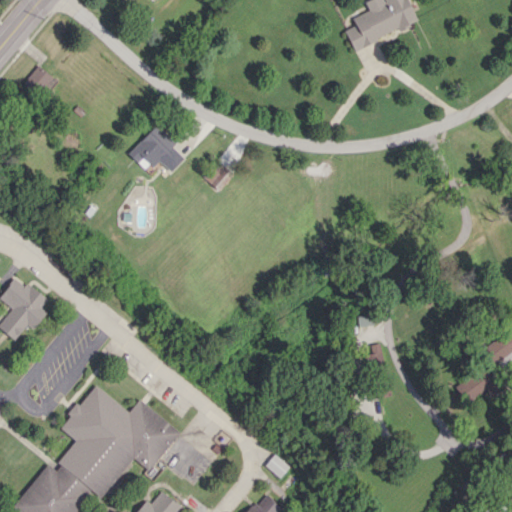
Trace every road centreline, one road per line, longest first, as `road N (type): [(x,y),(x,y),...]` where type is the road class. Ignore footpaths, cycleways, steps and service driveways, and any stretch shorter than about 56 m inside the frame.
road 1 (residential): [(68,0),(214,117),(325,148),(416,135),(511,80)]
road 2 (residential): [(0,240),(242,435),(253,461),(217,511)]
